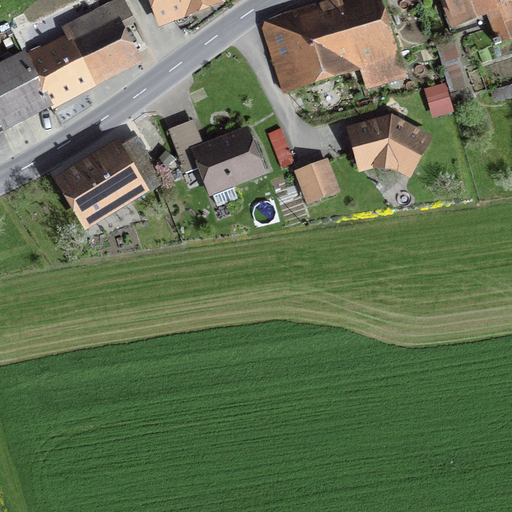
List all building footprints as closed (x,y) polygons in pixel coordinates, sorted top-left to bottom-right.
[(163,0),(175,33),(241,9),(237,0),(163,0)] [(404,89),(378,0),(358,0),(265,26),(286,100),(362,79),(367,100),(404,89)] [(511,0),(457,0),(471,34),(505,21),(511,40),(511,0)] [(40,64),(65,113),(156,69),(138,34),(148,29),(135,3),(81,30),(86,41),(40,64)] [(37,59),(0,78),(0,93),(22,136),(65,113),(40,64),(37,59)] [(412,179),(426,186),(449,146),(408,121),(364,133),(375,177),(387,175),(412,179)] [(282,179),(265,133),(220,149),(212,126),(187,135),(203,179),(217,174),(226,199),(282,179)] [(102,237),(165,197),(134,147),(71,186),(102,237)] [(344,165),(311,176),(323,209),(356,198),(344,165)]
